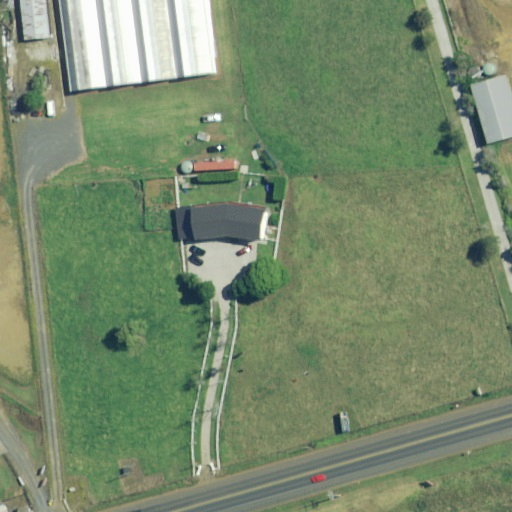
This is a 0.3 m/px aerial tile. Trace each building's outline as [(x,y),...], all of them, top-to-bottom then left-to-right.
[(49,0),(23,0),(27,40),(52,38),(49,0)] [(217,73),(207,0),(61,0),(73,91),(217,73)] [(492,144),(511,138),(511,75),(475,86),(492,144)] [(236,157),(227,157),(227,161),(197,163),(197,171),(237,169),(236,157)] [(231,237),(268,242),(272,208),(236,203),(197,206),(199,240),(231,237)]
